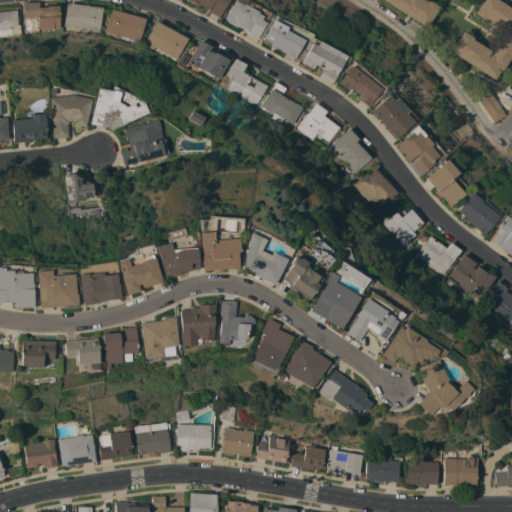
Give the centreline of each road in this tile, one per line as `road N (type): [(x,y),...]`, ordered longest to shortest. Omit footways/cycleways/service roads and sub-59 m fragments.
road 1 (tertiary): [(511,505),(393,505),(181,473),(0,504)]
road 2 (residential): [(511,275),(435,215),(350,112),(142,0)]
road 3 (residential): [(392,388),(233,284),(188,285),(98,320),(0,319)]
